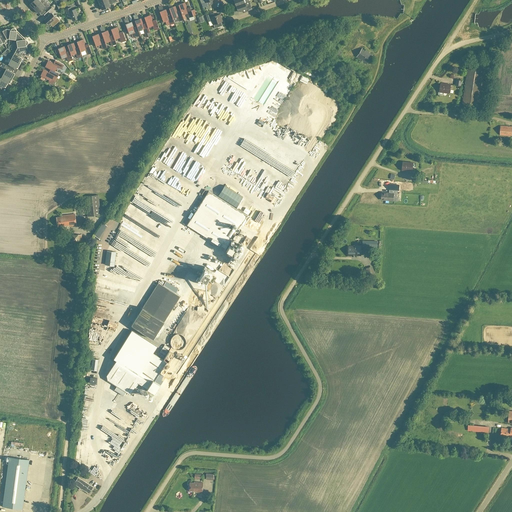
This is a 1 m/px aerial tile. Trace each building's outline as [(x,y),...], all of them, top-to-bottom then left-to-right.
[(33,8),(34,9),(43,1),(42,0),(34,0),(30,5),(30,6),(32,8),(33,8)] [(108,2),(100,5),(102,10),(110,7),(113,4),(117,2),(116,0),(111,0),(108,2)] [(199,0),(201,4),(203,9),(206,8),(210,6),(211,6),(209,2),(212,1),(213,0),(199,0)] [(36,13),(38,13),(38,14),(43,9),(45,12),(50,7),(48,5),(47,5),(43,1),(34,9),(35,10),(34,11),(36,13)] [(244,3),(236,6),(238,12),(242,11),(245,9),(246,12),(252,10),(250,4),(249,1),(245,3),(244,3)] [(194,10),(191,11),(190,7),(187,8),(185,3),(178,5),(180,11),(181,11),(182,15),(187,14),(188,18),(189,18),(190,21),(194,19),(193,16),(196,15),(194,10)] [(184,20),(182,15),(181,11),(180,11),(177,12),(175,6),(169,9),(171,14),(173,19),(174,22),(179,21),(179,22),(184,20)] [(46,18),(44,20),(48,25),(50,23),(53,27),(59,22),(56,18),(53,15),(56,13),(52,8),(48,12),(50,15),(46,18)] [(67,16),(70,14),(72,21),(79,19),(75,9),(71,11),(70,8),(65,10),(67,16)] [(173,19),(171,14),(168,15),(166,10),(159,12),(163,22),(165,22),(167,26),(170,25),(175,23),(174,22),(173,19)] [(213,13),(206,16),(208,22),(212,21),(213,25),(215,29),(222,26),(221,22),(223,21),(221,14),(215,17),(213,13)] [(148,28),(153,26),(154,31),(159,29),(156,20),(153,21),(150,15),(144,18),(146,23),(148,28)] [(148,28),(146,23),(143,24),(141,19),(135,21),(137,27),(139,31),(143,30),(146,38),(151,36),(150,32),(148,28)] [(137,27),(134,28),(132,22),(125,24),(129,35),(134,33),(136,37),(140,36),(139,31),(137,27)] [(115,40),(119,38),(121,43),(126,41),(123,32),(119,33),(117,27),(111,30),(113,35),(115,40)] [(14,28),(13,28),(12,28),(11,29),(11,30),(10,39),(15,39),(16,40),(21,35),(16,31),(16,30),(15,29),(14,28)] [(10,39),(11,30),(6,29),(2,31),(5,36),(2,37),(4,41),(10,39)] [(113,35),(110,36),(108,31),(101,33),(103,39),(104,39),(105,43),(110,42),(112,46),(117,44),(115,40),(113,35)] [(98,34),(92,36),(96,47),(101,45),(102,50),(107,48),(105,43),(104,39),(103,39),(100,40),(98,34)] [(18,47),(26,45),(27,45),(28,44),(28,43),(28,42),(27,41),(27,40),(26,40),(21,35),(16,40),(17,41),(18,47)] [(92,53),(88,44),(85,45),(83,40),(77,42),(79,48),(81,52),(85,51),(87,55),(92,53)] [(71,56),(76,54),(77,59),(82,57),(81,52),(79,48),(76,49),(74,43),(67,45),(69,51),(71,56)] [(27,50),(26,45),(18,47),(15,52),(19,54),(21,52),(25,54),(27,50)] [(69,51),(66,52),(64,47),(58,49),(62,59),(66,58),(68,62),(73,60),(71,56),(69,51)] [(340,55),(343,52),(338,49),(332,58),(338,62),(340,59),(339,58),(341,55),(340,55)] [(367,64),(372,55),(362,49),(356,57),(367,64)] [(14,55),(11,59),(20,64),(22,59),(18,57),(19,54),(15,52),(14,51),(13,54),(14,55)] [(8,64),(6,66),(12,69),(13,67),(17,69),(20,64),(11,59),(9,64),(8,64)] [(45,67),(50,70),(50,69),(55,72),(57,67),(61,70),(64,65),(55,60),(53,64),(48,61),(45,67)] [(12,79),(15,74),(10,72),(12,69),(6,66),(2,73),(12,79)] [(468,66),(461,111),(477,113),(483,76),(483,73),(484,69),(468,66)] [(50,69),(50,70),(49,72),(43,70),(40,76),(49,80),(48,83),(52,85),(54,81),(55,82),(57,78),(57,79),(59,74),(55,72),(50,69)] [(0,78),(10,84),(12,79),(2,73),(0,76),(0,78)] [(10,84),(0,78),(0,87),(1,89),(5,87),(5,88),(6,87),(9,86),(10,84)] [(251,97),(265,106),(278,84),(274,82),(273,84),(267,80),(261,91),(257,89),(258,87),(257,87),(251,97)] [(439,95),(442,96),(443,95),(443,93),(449,94),(451,85),(441,84),(440,85),(439,87),(440,88),(439,91),(439,92),(438,95),(439,95)] [(240,112),(246,101),(223,88),(217,98),(240,112)] [(283,93),(281,96),(286,100),(291,94),(286,89),(285,90),(283,89),(281,91),(283,93)] [(212,121),(215,124),(224,112),(227,110),(227,109),(223,107),(222,108),(219,104),(218,103),(213,109),(211,106),(214,102),(210,99),(205,103),(203,101),(202,103),(196,107),(199,111),(196,108),(191,115),(197,118),(206,106),(207,108),(203,115),(206,121),(209,119),(211,117),(214,115),(211,119),(212,121)] [(286,121),(290,115),(284,112),(287,107),(284,105),(278,116),(286,121)] [(223,119),(222,119),(219,124),(223,127),(222,128),(225,130),(234,116),(228,112),(223,119)] [(183,138),(196,145),(202,131),(198,128),(195,133),(191,132),(192,129),(185,126),(182,131),(185,133),(183,138)] [(511,136),(511,133),(511,127),(500,126),(500,135),(511,136)] [(209,137),(205,134),(197,148),(202,151),(205,146),(208,148),(212,141),(208,139),(209,137)] [(180,146),(174,143),(165,159),(172,163),(181,148),(179,147),(180,146)] [(185,155),(182,153),(174,166),(183,171),(194,154),(188,151),(185,155)] [(188,173),(199,179),(207,164),(203,162),(201,165),(198,164),(201,159),(197,157),(188,173)] [(412,172),(413,164),(403,162),(402,171),(412,172)] [(210,189),(214,191),(219,182),(215,180),(210,189)] [(399,191),(399,186),(390,185),(389,193),(381,193),(381,200),(393,201),(394,194),(397,194),(397,190),(399,191)] [(221,197),(229,201),(233,192),(225,188),(221,197)] [(229,244),(247,216),(209,192),(187,225),(233,255),(230,260),(235,263),(242,253),(229,244)] [(87,217),(100,216),(98,195),(84,197),(87,217)] [(278,211),(281,202),(276,200),(272,208),(278,211)] [(143,219),(130,210),(127,215),(140,224),(143,219)] [(68,227),(76,226),(75,215),(62,216),(62,217),(56,218),(57,227),(68,226),(68,227)] [(99,229),(97,228),(96,232),(99,233),(100,232),(102,233),(106,224),(102,222),(99,229)] [(240,230),(232,243),(238,246),(246,234),(240,230)] [(188,240),(193,243),(196,237),(187,232),(185,235),(189,237),(188,240)] [(69,242),(72,242),(72,245),(81,245),(81,235),(69,236),(69,242)] [(355,246),(355,247),(348,247),(347,256),(352,256),(360,256),(361,249),(366,250),(366,248),(377,249),(377,242),(362,241),(362,246),(355,246)] [(116,253),(107,252),(105,265),(114,266),(116,253)] [(196,281),(203,286),(212,272),(205,267),(202,271),(203,271),(199,278),(198,277),(196,281)] [(153,339),(180,297),(175,294),(178,290),(166,282),(163,286),(158,283),(131,325),(153,339)] [(157,347),(131,331),(113,359),(116,361),(106,376),(107,381),(117,387),(114,390),(123,396),(126,393),(129,395),(137,383),(154,394),(163,380),(161,378),(169,366),(166,365),(173,354),(169,352),(163,360),(152,354),(157,347)] [(510,437),(511,438),(511,436),(511,427),(511,428),(511,429),(502,428),(501,436),(510,437)] [(90,441),(78,441),(78,451),(80,451),(90,451),(90,441)] [(29,460),(9,458),(2,507),(22,510),(29,460)] [(89,463),(89,469),(90,469),(90,473),(97,473),(97,474),(102,474),(102,467),(97,467),(97,463),(89,463)] [(74,484),(89,494),(93,488),(78,478),(74,484)] [(202,493),(203,483),(195,483),(190,483),(189,491),(196,492),(196,493),(202,493)]
